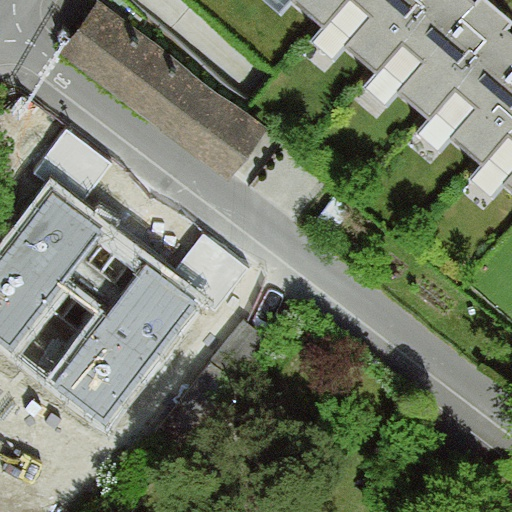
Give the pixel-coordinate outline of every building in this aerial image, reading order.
[(100,0),(65,48),(233,173),(270,124),(103,0),(100,0)] [(436,156),(482,97),(511,120),(511,24),(492,9),(485,19),(459,0),(339,0),(390,40),(398,30),(429,54),(382,114),(436,156)] [(53,187),(79,207),(112,164),(68,131),(36,174),(53,187)] [(53,187),(0,253),(0,342),(106,425),(202,302),(173,280),(79,207),(53,187)] [(205,237),(173,280),(202,302),(215,311),(247,268),(205,237)]
